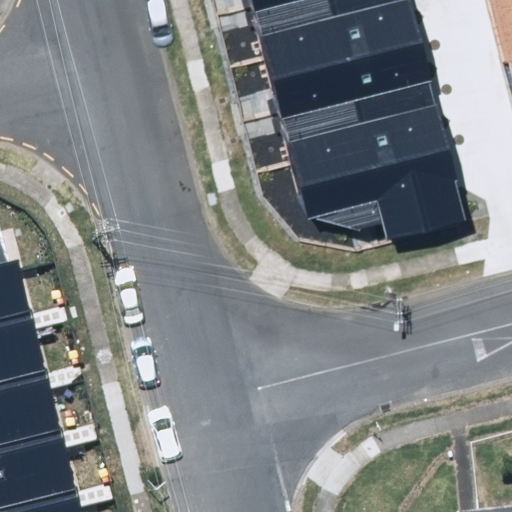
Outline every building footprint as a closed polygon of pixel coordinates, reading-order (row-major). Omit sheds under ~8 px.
[(251,0),(312,220),(377,202),(388,243),(470,221),(410,0),(251,0)] [(511,0),(486,0),(511,98),(511,0)] [(1,207),(0,206),(0,268),(16,265),(1,207)] [(16,265),(0,268),(0,330),(30,323),(16,265)] [(30,323),(0,330),(0,392),(45,382),(30,323)] [(45,382),(0,392),(0,454),(59,440),(45,382)] [(59,440),(0,454),(0,511),(16,511),(74,498),(59,440)] [(77,511),(74,498),(16,511),(77,511)]
